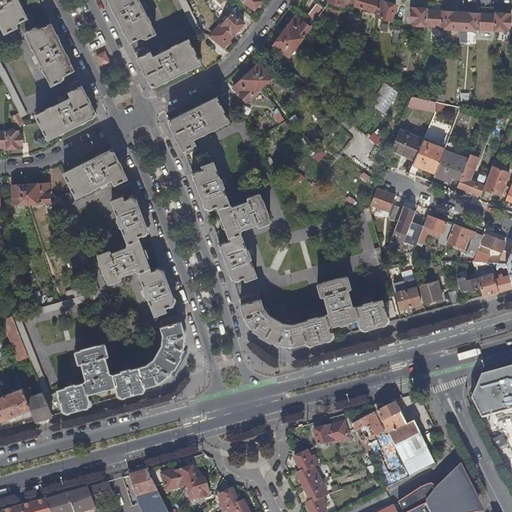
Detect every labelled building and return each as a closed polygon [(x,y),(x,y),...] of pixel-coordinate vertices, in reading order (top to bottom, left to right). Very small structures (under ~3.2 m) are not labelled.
[(26,17),(17,0),(0,0),(0,26),(4,33),(16,27),(14,23),(26,17)] [(107,0),(117,19),(129,43),(140,37),(142,40),(155,33),(137,0),(107,0)] [(134,53),(151,88),(199,64),(191,46),(199,42),(201,33),(199,29),(206,25),(200,14),(199,14),(193,16),(190,10),(185,0),(177,0),(194,33),(193,36),(189,39),(186,39),(151,57),(146,47),(134,53)] [(260,0),(241,0),(254,10),(260,0)] [(374,0),(327,0),(327,2),(342,7),(343,3),(376,13),(375,17),(389,21),(394,6),(374,0)] [(321,8),(315,4),(306,16),(312,20),(321,8)] [(193,16),(199,14),(196,7),(190,10),(193,16)] [(508,15),(494,14),(494,16),(425,11),(424,9),(410,8),(410,21),(412,21),(412,25),(444,27),(444,29),(473,31),(474,29),(506,32),(506,28),(508,28),(508,15)] [(222,25),(220,24),(210,36),(223,47),(243,23),(231,13),(222,25)] [(309,28),(293,16),(272,45),(287,57),(309,28)] [(73,70),(49,23),(38,29),(36,26),(24,33),(50,85),(63,79),(62,76),(73,70)] [(99,66),(109,61),(104,50),(94,54),(99,66)] [(90,118),(93,120),(95,115),(78,81),(66,87),(70,97),(35,115),(35,116),(29,119),(4,68),(2,69),(0,63),(0,76),(19,114),(12,118),(17,129),(24,125),(29,126),(38,122),(47,139),(90,118)] [(272,76),(259,63),(233,88),(245,101),(272,76)] [(468,102),(469,93),(460,93),(459,101),(468,102)] [(409,96),(405,107),(433,112),(434,111),(434,102),(409,96)] [(216,97),(167,121),(180,146),(185,156),(197,149),(192,139),(228,121),(216,97)] [(396,130),(389,150),(414,159),(422,140),(396,130)] [(0,147),(6,147),(6,149),(21,148),(20,135),(18,135),(17,132),(0,132),(0,147)] [(377,145),(382,139),(373,132),(368,138),(377,145)] [(424,136),(422,140),(443,149),(445,144),(424,136)] [(414,159),(412,164),(434,173),(437,167),(439,160),(443,149),(422,140),(414,159)] [(90,293),(12,315),(47,401),(60,397),(65,413),(91,405),(88,393),(97,390),(98,392),(108,390),(107,388),(116,385),(120,397),(143,390),(145,386),(158,383),(158,381),(160,381),(167,375),(168,374),(169,373),(183,348),(184,338),(183,335),(184,335),(178,315),(177,315),(158,321),(163,334),(162,343),(163,344),(154,360),(153,359),(147,364),(147,365),(130,370),(129,369),(121,371),(122,372),(114,374),(109,373),(104,357),(107,355),(103,343),(74,351),(78,363),(81,362),(86,379),(84,382),(75,385),(75,383),(67,385),(67,387),(58,389),(58,390),(50,393),(21,320),(96,297),(99,291),(88,263),(64,202),(75,196),(75,197),(111,179),(116,190),(128,184),(130,183),(112,149),(63,173),(72,190),(54,199),(66,222),(91,289),(90,293)] [(405,172),(410,159),(394,153),(389,166),(405,172)] [(459,179),(456,186),(479,195),(482,188),(487,175),(480,173),(477,183),(469,180),(477,157),(468,154),(464,166),(459,179)] [(439,160),(437,167),(454,173),(456,166),(439,160)] [(203,169),(193,173),(191,173),(205,209),(206,209),(216,205),(221,217),(219,218),(223,228),(225,228),(230,239),(219,243),(218,244),(233,280),(243,276),(245,279),(256,275),(249,258),(250,257),(247,250),(246,250),(240,233),(240,228),(256,222),(258,226),(269,221),(259,193),(247,197),(248,200),(233,206),(229,204),(223,187),(223,186),(220,179),(219,179),(213,161),(201,166),(203,169)] [(454,173),(452,176),(459,179),(464,166),(458,163),(456,166),(454,173)] [(487,175),(482,188),(500,195),(508,173),(494,167),(490,166),(487,175)] [(434,173),(433,177),(450,182),(452,176),(454,173),(437,167),(434,173)] [(48,183),(12,185),(13,204),(49,202),(48,183)] [(375,188),(369,205),(388,212),(395,195),(375,188)] [(134,195),(133,195),(123,200),(122,196),(111,201),(118,217),(117,217),(120,226),(121,225),(127,242),(126,247),(110,253),(109,250),(97,255),(108,283),(120,279),(119,275),(134,270),(138,272),(147,297),(148,297),(154,314),(165,311),(163,307),(173,303),(175,303),(161,267),(150,271),(147,261),(149,260),(144,247),(142,248),(137,236),(147,231),(148,231),(134,195)] [(389,219),(396,222),(402,209),(394,206),(389,219)] [(424,212),(417,210),(412,222),(419,224),(424,212)] [(429,226),(442,231),(446,222),(428,216),(418,241),(423,243),(429,226)] [(439,239),(446,242),(453,225),(446,222),(442,231),(439,239)] [(483,235),(453,224),(453,225),(446,242),(463,248),(467,236),(473,239),(467,256),(474,259),(483,235)] [(504,242),(486,235),(482,244),(500,251),(504,242)] [(503,251),(498,264),(505,264),(509,253),(503,251)] [(492,273),(477,278),(482,296),(511,287),(506,269),(500,271),(501,274),(499,275),(500,277),(494,279),(492,273)] [(410,270),(401,271),(402,279),(412,277),(410,270)] [(258,292),(239,298),(238,298),(244,317),(246,317),(247,321),(250,326),(253,328),(253,330),(277,343),(278,342),(282,344),(287,345),(292,343),(293,345),(305,341),(311,344),(333,337),(329,326),(338,323),(339,325),(350,322),(350,320),(358,318),(361,328),(362,329),(388,322),(381,299),(372,302),(370,301),(364,303),(364,304),(356,306),(351,305),(346,289),(349,287),(345,275),(317,283),(320,295),(323,295),(328,311),(325,315),(317,317),(316,316),(308,318),(308,319),(294,324),(284,323),(267,314),(267,313),(263,308),(258,292)] [(466,281),(465,276),(457,278),(461,290),(467,289),(468,291),(478,288),(474,279),(466,281)] [(418,287),(423,303),(442,298),(437,281),(418,287)] [(405,290),(410,306),(421,303),(416,287),(405,290)] [(399,309),(410,306),(405,290),(395,293),(399,309)] [(448,297),(451,305),(459,302),(455,290),(448,292),(449,296),(448,297)] [(390,300),(384,301),(388,317),(394,315),(390,300)] [(511,366),(480,376),(470,399),(481,420),(511,410),(511,366)] [(22,374),(18,375),(23,388),(25,392),(29,391),(22,374)] [(25,392),(23,388),(0,396),(0,421),(31,409),(27,399),(25,392)] [(36,388),(29,391),(25,392),(27,399),(38,395),(36,388)] [(38,395),(27,399),(31,409),(36,421),(52,416),(47,403),(45,404),(41,394),(38,395)] [(393,403),(392,400),(372,406),(375,412),(393,403)] [(411,438),(393,403),(375,412),(408,476),(433,463),(426,449),(419,434),(411,438)] [(373,414),(350,425),(365,453),(367,457),(372,454),(365,441),(383,431),(373,414)] [(347,439),(342,422),(313,430),(317,446),(332,441),(332,443),(347,439)] [(312,467),(316,465),(313,458),(310,459),(306,452),(293,459),(300,472),(312,467)] [(300,472),(295,474),(302,487),(303,489),(321,480),(320,478),(317,479),(312,467),(300,472)] [(175,470),(160,475),(165,492),(186,485),(188,493),(191,492),(194,499),(208,495),(204,479),(196,482),(191,468),(176,472),(175,470)] [(166,511),(145,470),(128,475),(135,496),(132,498),(135,505),(142,502),(147,511),(166,511)] [(464,482),(455,472),(443,483),(457,511),(475,511),(469,492),(464,482)] [(322,482),(321,480),(303,489),(304,491),(310,502),(322,497),(326,495),(320,483),(322,482)] [(114,499),(107,481),(90,486),(97,505),(114,499)] [(457,511),(443,483),(436,490),(432,487),(423,490),(399,505),(401,511),(457,511)] [(82,507),(76,490),(66,493),(73,510),(82,507)] [(238,504),(231,490),(217,496),(221,503),(218,505),(221,511),(226,510),(226,511),(246,511),(242,502),(238,504)] [(73,511),(73,510),(66,493),(45,499),(49,511),(73,511)] [(310,502),(305,504),(309,511),(325,511),(322,506),(325,504),(322,497),(310,502)] [(49,511),(45,499),(0,511),(49,511)]
